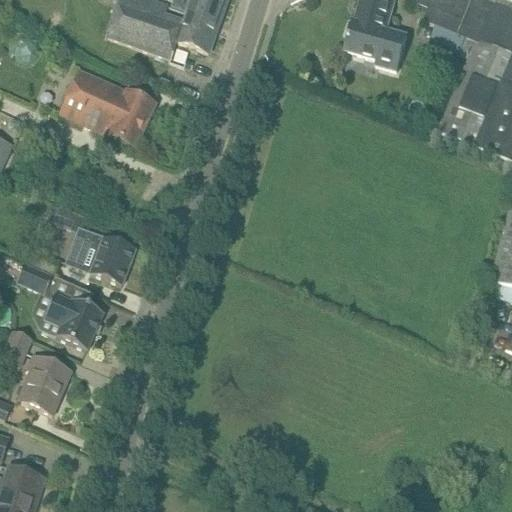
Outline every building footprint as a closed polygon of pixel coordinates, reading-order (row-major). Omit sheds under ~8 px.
[(207,57),(218,27),(185,16),(182,25),(163,18),(166,9),(142,0),(119,0),(104,41),(150,58),(169,65),(176,46),(207,57)] [(171,0),(168,10),(185,16),(218,27),(227,0),(171,0)] [(395,4),(379,0),(364,0),(358,25),(353,23),(345,54),(377,64),(375,69),(397,75),(407,38),(387,33),(395,4)] [(511,0),(401,0),(428,11),(423,24),(469,42),(461,60),(469,63),(444,123),(439,135),(511,164),(511,206),(490,286),(511,292),(511,0)] [(185,64),(183,71),(190,73),(192,66),(185,64)] [(152,108),(127,97),(126,97),(78,75),(58,117),(107,140),(132,152),(152,108)] [(11,122),(7,129),(16,133),(19,126),(11,122)] [(0,177),(13,149),(0,143),(0,177)] [(82,232),(85,216),(56,210),(53,226),(82,232)] [(89,277),(121,290),(134,254),(79,233),(66,267),(89,276),(89,277)] [(60,264),(36,253),(29,268),(53,279),(60,264)] [(26,268),(23,275),(17,290),(39,300),(42,301),(52,280),(26,268)] [(39,300),(30,319),(38,334),(55,341),(86,355),(102,318),(72,304),(70,306),(54,299),(51,305),(42,301),(39,300)] [(480,362),(497,303),(483,299),(466,358),(480,362)] [(19,370),(30,344),(12,336),(1,362),(19,370)] [(70,376),(52,369),(32,360),(27,373),(33,376),(20,406),(51,420),(70,376)] [(11,411),(0,406),(0,423),(3,425),(11,411)] [(43,483),(19,475),(8,472),(0,497),(0,511),(28,511),(33,499),(37,500),(43,483)]
